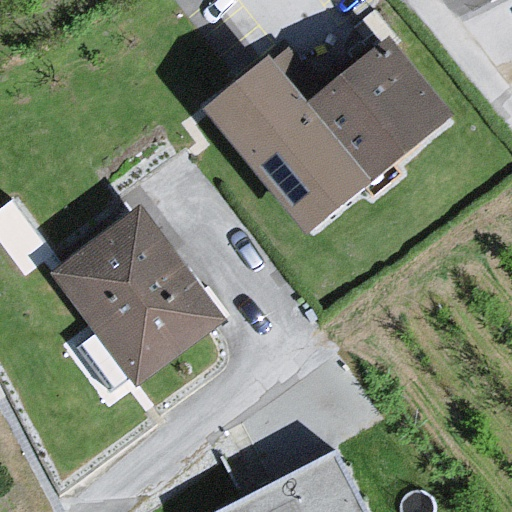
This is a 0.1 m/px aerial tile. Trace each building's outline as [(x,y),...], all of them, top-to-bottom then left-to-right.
[(393,44),(311,111),(374,188),(456,121),(393,44)] [(374,188),(311,111),(272,64),(208,116),(309,240),(374,188)] [(55,252),(14,201),(0,211),(0,240),(26,274),(55,252)] [(143,213),(56,278),(140,389),(227,324),(143,213)] [(370,511),(340,453),(226,511),(370,511)]
